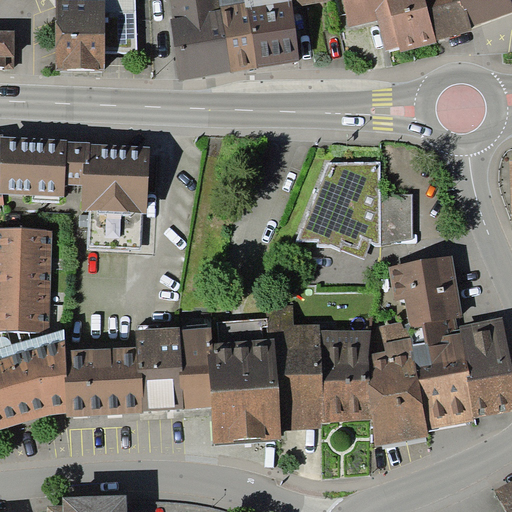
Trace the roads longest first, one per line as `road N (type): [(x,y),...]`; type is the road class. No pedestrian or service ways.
road 1 (secondary): [(426,109),(0,99)]
road 2 (residential): [(307,511),(265,493),(183,477),(0,483)]
road 3 (tertiary): [(511,445),(362,511)]
road 4 (tertiary): [(466,143),(511,291)]
